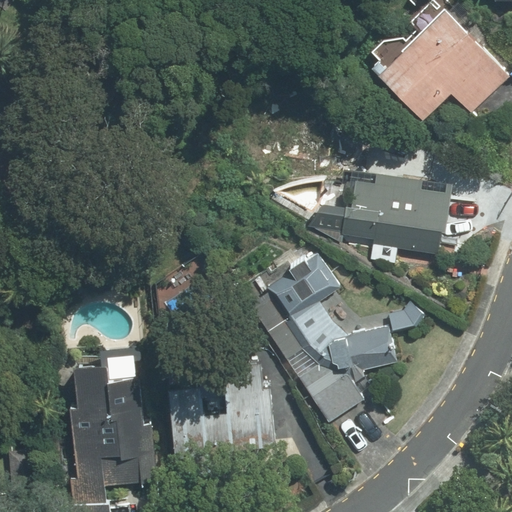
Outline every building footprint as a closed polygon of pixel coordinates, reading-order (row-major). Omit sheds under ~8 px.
[(511,78),(511,64),(451,0),(436,0),(371,61),(429,122),(457,96),(474,114),(511,78)] [(431,165),(377,164),(377,177),(362,177),(361,200),(334,200),(333,236),(376,237),(375,269),(401,270),(402,242),(456,244),(458,187),(431,186),(431,165)] [(432,310),(420,300),(364,334),(321,303),(348,284),(324,250),(262,292),(312,365),(295,377),(334,434),(376,405),(363,385),(370,369),(401,362),(396,336),(422,322),(432,310)] [(155,477),(142,346),(107,349),(108,355),(77,358),(81,401),(76,402),(84,484),(155,477)] [(206,376),(173,378),(180,453),(276,445),(270,373),(264,374),(263,360),(227,363),(231,408),(209,410),(206,376)] [(30,446),(11,445),(9,478),(28,479),(30,446)]
